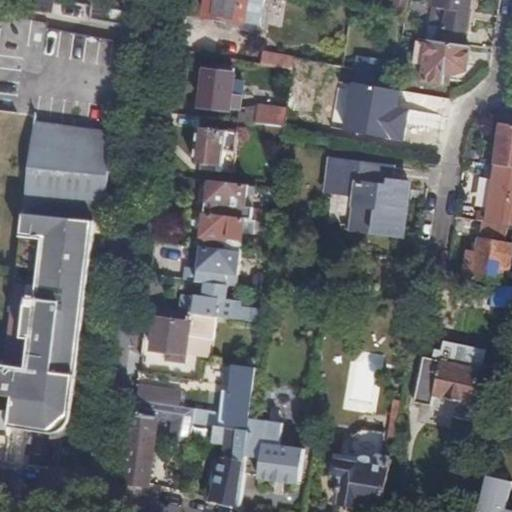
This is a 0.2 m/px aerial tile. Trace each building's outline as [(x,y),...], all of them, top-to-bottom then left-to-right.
[(53,15),(54,15),(55,0),(25,0),(25,10),(53,15)] [(110,26),(132,30),(137,0),(93,0),(93,1),(106,2),(113,2),(110,26)] [(247,0),(206,0),(204,17),(225,20),(244,23),(247,0)] [(264,0),(247,0),(244,23),(253,25),(260,26),(264,0)] [(441,26),(438,41),(466,46),(468,31),(466,31),(471,0),(436,0),(433,25),(441,26)] [(93,1),(91,23),(102,24),(106,2),(93,1)] [(244,23),(225,20),(224,26),(252,31),(253,25),(244,23)] [(7,26),(1,25),(0,33),(0,117),(36,121),(45,56),(48,35),(6,30),(7,26)] [(49,30),(48,35),(45,56),(108,67),(113,42),(49,30)] [(438,41),(428,40),(422,80),(443,84),(444,73),(450,74),(455,75),(466,70),(470,47),(466,46),(438,41)] [(356,83),(382,84),(383,56),(357,55),(356,83)] [(201,106),(239,111),(240,109),(241,97),(231,95),(234,69),(228,68),(227,73),(205,71),(201,106)] [(304,78),(292,77),(288,109),(288,111),(299,113),(304,78)] [(239,111),(238,122),(256,124),(258,105),(240,109),(239,111)] [(256,124),(286,128),(288,111),(288,109),(258,105),(256,124)] [(0,117),(0,210),(24,213),(36,123),(36,121),(0,117)] [(104,222),(115,134),(36,123),(24,213),(96,221),(104,222)] [(511,126),(503,125),(497,165),(511,167),(511,126)] [(236,153),(238,132),(198,128),(194,164),(216,167),(216,172),(222,172),(224,151),(236,153)] [(366,195),(361,234),(409,240),(416,186),(397,183),(399,170),(340,162),(336,191),(366,195)] [(511,167),(497,165),(488,216),(487,222),(508,226),(511,226),(511,167)] [(210,181),(205,215),(233,218),(234,213),(242,214),(242,207),(246,207),(250,186),(250,185),(210,180),(210,181)] [(331,229),(361,234),(366,195),(336,191),(331,229)] [(0,391),(24,213),(0,210),(0,461),(6,462),(11,426),(10,426),(12,415),(0,413),(0,410),(4,411),(5,404),(14,405),(15,396),(0,394),(0,391)] [(157,210),(155,224),(187,228),(189,213),(157,210)] [(251,220),(274,222),(275,213),(252,210),(251,220)] [(96,221),(24,213),(0,391),(0,394),(15,396),(14,405),(12,415),(10,426),(11,426),(54,433),(61,433),(66,430),(70,426),(72,421),(74,403),(84,327),(92,252),(96,221)] [(245,229),(273,232),(274,222),(251,220),(233,218),(205,215),(203,237),(211,238),(209,249),(241,253),(245,229)] [(466,261),(463,277),(495,284),(505,285),(511,247),(511,246),(505,244),(508,226),(487,222),(483,222),(476,262),(466,261)] [(239,275),(241,253),(209,249),(202,248),(198,268),(193,268),(191,280),(207,282),(228,285),(232,285),(234,275),(239,275)] [(217,317),(237,320),(239,304),(226,301),(228,285),(207,282),(205,298),(186,295),(181,297),(179,312),(190,313),(217,317)] [(490,313),(511,317),(511,286),(505,285),(495,284),(490,313)] [(179,312),(145,307),(143,327),(154,328),(151,349),(168,352),(167,360),(184,363),(188,335),(213,339),(217,317),(190,313),(179,312)] [(473,405),(480,370),(423,358),(413,404),(431,407),(433,396),(473,405)] [(213,499),(240,506),(243,477),(249,420),(256,367),(235,365),(229,415),(195,409),(194,410),(192,423),(215,427),(213,443),(225,445),(223,458),(213,499)] [(189,441),(192,423),(194,410),(134,401),(130,432),(124,481),(148,484),(156,417),(173,420),(172,437),(189,441)] [(511,404),(504,402),(498,429),(510,432),(511,426),(509,425),(511,409),(511,404)] [(387,438),(394,440),(398,417),(391,416),(387,438)] [(249,420),(243,477),(299,484),(305,449),(281,446),(283,423),(252,419),(252,420),(249,420)] [(363,511),(383,511),(392,460),(380,457),(374,461),(369,458),(365,459),(361,461),(339,458),(336,476),(343,478),(341,491),(339,502),(361,506),(361,505),(365,506),(363,511)] [(343,478),(336,476),(333,489),(341,491),(343,478)] [(500,508),(482,504),(479,511),(511,511),(511,503),(502,501),(500,508)]
